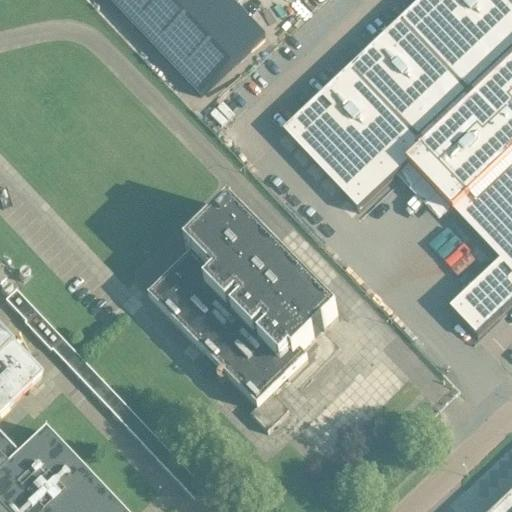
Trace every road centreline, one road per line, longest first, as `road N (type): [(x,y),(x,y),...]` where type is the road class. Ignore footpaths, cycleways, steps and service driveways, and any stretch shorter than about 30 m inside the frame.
road 1 (unknown): [(472,357),(257,127),(267,95),(371,0)]
road 2 (unclassified): [(421,511),(511,424)]
